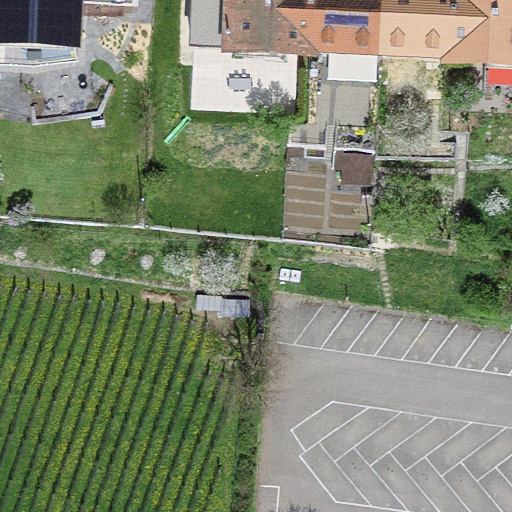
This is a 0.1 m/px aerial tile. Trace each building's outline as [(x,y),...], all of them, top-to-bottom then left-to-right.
[(0,0),(0,40),(71,44),(73,0),(0,0)] [(308,47),(310,0),(233,0),(231,49),(308,53),(308,47)] [(310,0),(308,47),(379,50),(381,0),(310,0)] [(381,0),(379,50),(450,53),(453,0),(381,0)] [(511,0),(453,0),(450,53),(450,59),(511,62),(511,0)]
